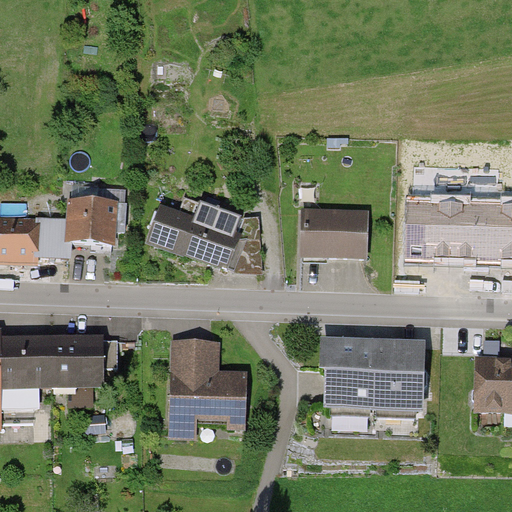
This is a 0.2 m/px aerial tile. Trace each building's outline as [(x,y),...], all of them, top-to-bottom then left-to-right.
[(72,188),(72,204),(99,204),(99,188),(72,188)] [(166,211),(152,250),(230,277),(243,238),(231,234),(237,219),(186,201),(180,216),(166,211)] [(511,207),(411,206),(410,260),(511,262),(511,207)] [(71,224),(0,221),(0,266),(40,268),(41,263),(71,264),(71,248),(118,250),(119,210),(72,208),(71,224)] [(306,214),(304,263),(369,266),(371,216),(306,214)] [(119,373),(118,344),(51,345),(52,391),(103,390),(103,373),(119,373)] [(52,391),(51,345),(0,345),(0,426),(3,427),(3,414),(36,413),(39,407),(39,391),(52,391)] [(174,347),(173,420),(230,422),(230,431),(246,432),(247,379),(206,378),(206,348),(174,347)] [(330,386),(329,410),(419,413),(420,392),(424,392),(428,389),(429,376),(424,372),(421,372),(422,352),(326,349),(326,366),(323,369),(323,379),(330,386)] [(511,364),(479,363),(478,391),(476,391),(473,395),(473,404),(476,408),(477,408),(477,414),(510,415),(510,408),(511,407),(511,364)]
